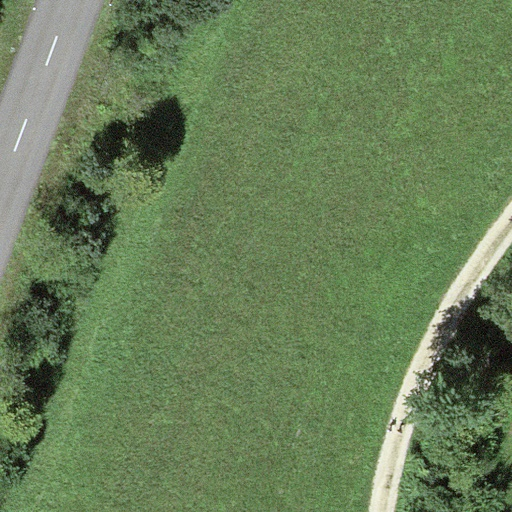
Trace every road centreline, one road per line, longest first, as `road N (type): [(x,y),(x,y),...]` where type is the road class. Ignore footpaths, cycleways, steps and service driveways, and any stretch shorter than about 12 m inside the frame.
road 1 (track): [(378,511),(382,463),(418,359),(441,307),(511,209)]
road 2 (secondary): [(0,178),(64,0)]
